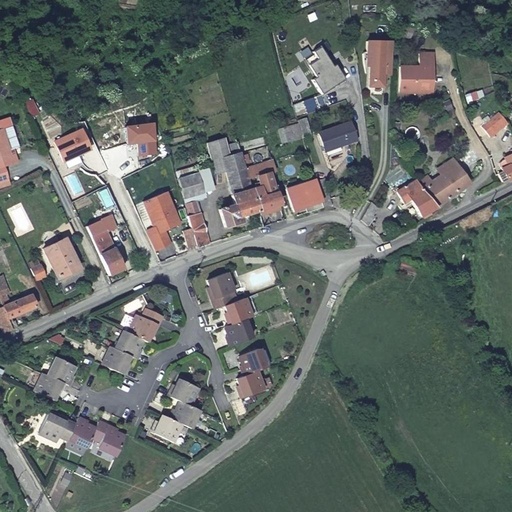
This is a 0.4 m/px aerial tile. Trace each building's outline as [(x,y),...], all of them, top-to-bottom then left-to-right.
[(317,77),(314,80),(323,94),(346,80),(337,65),(334,67),(329,59),(322,47),(314,52),(315,54),(306,60),(317,77)] [(433,47),(420,47),(419,61),(400,61),(399,87),(432,88),(432,78),(430,78),(428,75),(428,72),(430,70),(432,70),(433,47)] [(372,82),(372,93),(384,92),(384,83),(392,83),(392,52),(367,52),(367,62),(370,61),(369,75),(370,82),(372,82)] [(370,82),(369,95),(384,95),(384,92),(372,93),(372,82),(370,82)] [(306,116),(296,119),(301,137),(311,134),(306,116)] [(508,129),(502,117),(483,127),(489,138),(508,129)] [(1,129),(10,126),(7,118),(0,120),(0,128),(1,128),(1,129)] [(352,123),(320,132),(325,150),(357,141),(352,123)] [(125,127),(126,144),(137,143),(138,156),(154,154),(151,124),(125,127)] [(10,126),(1,129),(7,149),(16,146),(10,126)] [(1,129),(1,128),(0,128),(0,193),(9,190),(2,164),(11,162),(16,160),(14,153),(9,155),(7,149),(1,129)] [(80,129),(53,141),(62,161),(89,149),(80,129)] [(254,199),(241,151),(230,154),(225,138),(207,143),(215,173),(225,169),(232,195),(231,195),(234,205),(219,209),(225,227),(241,222),(239,217),(257,211),(254,199)] [(501,181),(511,175),(511,154),(503,159),(504,160),(498,163),(501,171),(497,174),(501,181)] [(445,174),(460,164),(455,156),(440,166),(445,174)] [(253,166),(262,196),(275,192),(269,173),(275,171),(272,160),(253,166)] [(471,181),(460,164),(445,174),(431,183),(424,187),(435,205),(471,181)] [(198,172),(203,193),(214,190),(208,169),(198,172)] [(184,199),(203,193),(198,172),(178,179),(184,199)] [(424,187),(431,183),(426,175),(418,180),(424,187)] [(322,207),(332,206),(324,178),(314,181),(320,200),(322,207)] [(420,214),(435,205),(424,187),(418,180),(417,179),(398,191),(404,201),(409,198),(420,214)] [(320,200),(314,181),(314,180),(286,189),(291,208),(320,200)] [(254,199),(257,211),(278,204),(279,204),(276,192),(275,192),(262,196),(254,199)] [(156,252),(170,246),(164,233),(179,226),(165,193),(143,203),(154,228),(147,231),(156,252)] [(189,215),(186,216),(190,229),(196,248),(196,249),(201,247),(210,244),(197,201),(185,204),(189,215)] [(278,204),(257,211),(259,216),(280,209),(278,204)] [(383,221),(366,208),(359,216),(357,218),(374,231),(383,221)] [(102,220),(84,229),(108,277),(123,269),(105,233),(122,224),(116,212),(101,219),(102,220)] [(196,248),(190,229),(183,231),(189,250),(196,248)] [(78,267),(64,238),(42,249),(56,278),(78,267)] [(38,264),(29,268),(34,279),(43,275),(38,264)] [(202,290),(209,309),(219,305),(227,302),(223,293),(229,291),(222,273),(201,280),(204,290),(202,290)] [(12,328),(17,326),(14,320),(12,321),(10,316),(34,305),(29,293),(10,302),(0,276),(0,300),(2,306),(12,328)] [(246,317),(239,298),(227,302),(219,305),(223,316),(221,316),(224,326),(239,320),(246,317)] [(12,328),(2,306),(0,306),(0,323),(4,332),(12,328)] [(137,339),(142,341),(146,333),(148,334),(157,315),(141,307),(136,317),(131,314),(129,318),(124,327),(123,330),(122,332),(137,339)] [(124,327),(129,318),(121,315),(116,323),(124,327)] [(224,347),(246,338),(239,320),(224,326),(219,328),(222,336),(220,337),(224,347)] [(109,349),(124,356),(131,359),(135,350),(133,349),(137,339),(122,332),(118,330),(109,349)] [(96,364),(119,374),(123,366),(120,364),(124,356),(109,349),(105,347),(96,364)] [(238,376),(252,371),(261,368),(254,349),(234,357),(237,366),(235,367),(238,376)] [(42,375),(59,383),(63,385),(68,376),(66,375),(70,366),(51,356),(42,375)] [(238,376),(232,379),(235,389),(233,390),(236,399),(259,391),(252,371),(238,376)] [(29,391),(46,399),(48,400),(52,392),(54,393),(59,383),(42,375),(37,373),(29,391)] [(169,384),(163,395),(175,401),(185,406),(193,388),(174,379),(171,385),(169,384)] [(185,406),(175,401),(170,410),(168,409),(163,418),(176,424),(186,428),(194,410),(185,406)] [(43,412),(33,434),(50,442),(53,437),(63,441),(63,440),(71,423),(52,414),(52,416),(43,412)] [(176,424),(163,418),(157,415),(152,424),(150,423),(146,432),(167,442),(176,424)] [(74,417),(71,423),(63,440),(81,448),(86,438),(90,427),(81,423),(82,421),(74,417)] [(94,420),(90,427),(86,438),(94,442),(92,447),(110,455),(119,436),(110,431),(112,428),(94,420)] [(81,448),(63,440),(63,441),(60,447),(78,455),(81,448)]
